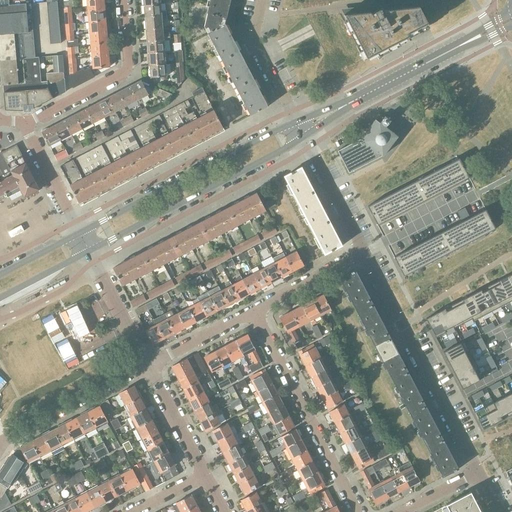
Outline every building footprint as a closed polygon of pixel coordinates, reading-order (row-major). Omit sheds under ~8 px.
[(71,12),(72,12),(71,7),(73,7),(73,0),(63,1),(64,13),(71,12)] [(103,0),(87,0),(89,11),(104,9),(103,0)] [(230,0),(209,0),(207,12),(227,16),(230,0)] [(9,5),(0,6),(0,53),(1,61),(24,59),(24,53),(23,48),(23,42),(22,36),(22,31),(21,25),(21,19),(20,13),(31,12),(30,4),(9,5)] [(161,5),(144,6),(145,14),(146,14),(146,18),(166,16),(166,11),(161,12),(161,5)] [(407,34),(427,24),(418,6),(383,10),(384,12),(382,13),(381,14),(378,10),(374,12),(375,15),(372,17),(369,12),(343,15),(366,58),(376,53),(400,41),(402,40),(408,37),(407,34)] [(104,9),(89,11),(90,22),(105,21),(104,9)] [(226,18),(227,16),(207,12),(207,13),(207,14),(204,27),(208,33),(225,24),(224,24),(226,18)] [(166,16),(146,18),(146,21),(145,21),(146,30),(163,28),(162,21),(167,21),(166,16)] [(105,21),(90,22),(91,34),(106,33),(105,21)] [(66,31),(67,36),(74,35),(73,30),(75,30),(74,24),(72,24),(65,25),(66,31)] [(207,33),(221,61),(239,51),(225,24),(208,33),(207,33)] [(163,28),(146,30),(147,38),(148,38),(148,42),(164,41),(170,40),(169,34),(163,35),(163,28)] [(106,33),(91,34),(92,46),(107,45),(106,33)] [(74,35),(67,36),(67,41),(66,41),(67,48),(78,47),(77,40),(74,40),(74,35)] [(164,41),(148,42),(148,46),(147,46),(148,54),(165,53),(164,41)] [(107,45),(92,46),(93,57),(108,56),(107,45)] [(221,61),(235,88),(253,79),(239,51),(221,61)] [(165,53),(148,54),(149,62),(150,62),(150,66),(165,64),(165,53)] [(62,55),(53,56),(54,73),(63,72),(62,55)] [(108,56),(93,57),(94,69),(109,67),(108,56)] [(24,59),(1,61),(1,71),(3,86),(40,83),(40,82),(40,81),(38,59),(38,57),(35,58),(24,59)] [(165,64),(150,66),(150,69),(149,70),(150,76),(151,76),(151,78),(166,77),(166,76),(168,76),(168,75),(167,65),(166,64),(165,64)] [(89,80),(85,71),(83,69),(78,72),(84,83),(89,80)] [(89,80),(94,77),(89,69),(85,71),(89,80)] [(54,73),(46,74),(47,81),(47,89),(48,89),(53,99),(65,92),(63,72),(54,73)] [(84,83),(78,72),(73,74),(79,85),(84,83)] [(73,74),(70,76),(70,82),(73,88),(79,85),(73,74)] [(253,79),(235,88),(250,116),(268,107),(253,79)] [(133,85),(130,87),(137,101),(148,95),(141,81),(139,82),(139,81),(133,84),(133,85)] [(40,83),(3,86),(3,89),(3,93),(25,91),(26,91),(41,90),(40,83)] [(126,87),(118,91),(126,106),(137,101),(130,87),(127,89),(126,87)] [(41,90),(26,91),(27,96),(28,109),(32,109),(33,109),(53,99),(48,89),(47,89),(41,90)] [(172,95),(159,89),(157,95),(168,100),(172,95)] [(25,91),(3,93),(4,101),(5,110),(23,111),(24,111),(24,109),(28,109),(27,96),(26,91),(25,91)] [(111,97),(108,98),(115,112),(126,106),(118,91),(110,95),(111,97)] [(199,94),(194,97),(191,98),(201,117),(198,119),(194,112),(188,115),(185,109),(191,106),(188,100),(175,107),(178,113),(185,126),(194,143),(223,128),(204,92),(199,94)] [(104,99),(96,103),(104,118),(115,112),(108,98),(105,100),(104,99)] [(89,108),(86,110),(93,123),(104,118),(96,103),(89,107),(89,108)] [(166,119),(178,113),(175,107),(163,113),(166,119)] [(82,110),(74,114),(82,129),(93,123),(86,110),(83,111),(82,110)] [(68,119),(64,121),(71,135),(82,129),(74,114),(67,118),(68,119)] [(159,115),(146,122),(150,128),(162,121),(159,115)] [(397,137),(386,128),(391,121),(384,117),(379,123),(375,120),(361,139),(337,151),(348,173),(382,156),(397,137)] [(55,126),(53,127),(60,140),(71,135),(64,121),(61,123),(60,121),(54,125),(55,126)] [(146,122),(134,128),(137,134),(150,128),(146,122)] [(185,126),(157,141),(166,158),(194,143),(185,126)] [(42,132),(49,146),(60,140),(53,127),(50,128),(50,127),(43,130),(44,132),(42,132)] [(121,143),(133,136),(130,130),(118,137),(121,143)] [(166,158),(157,141),(154,136),(142,142),(144,147),(140,149),(138,144),(125,151),(137,173),(166,158)] [(101,145),(89,152),(108,188),(137,173),(125,151),(121,143),(118,137),(105,143),(115,162),(111,164),(101,145)] [(1,153),(11,172),(21,191),(36,183),(35,182),(35,183),(31,175),(32,175),(31,175),(25,164),(26,164),(20,153),(16,146),(1,153)] [(65,150),(54,155),(54,156),(57,161),(68,156),(65,150)] [(89,152),(77,158),(86,177),(83,179),(73,160),(60,167),(79,203),(108,188),(89,152)] [(1,153),(0,154),(0,183),(7,198),(21,191),(11,172),(1,153)] [(449,164),(440,168),(450,188),(459,183),(469,178),(459,159),(449,164)] [(298,203),(315,194),(307,179),(305,175),(301,168),(301,167),(284,177),(288,184),(290,188),(298,203)] [(440,168),(431,173),(441,192),(450,188),(440,168)] [(431,173),(422,178),(432,197),(441,192),(431,173)] [(422,178),(413,183),(423,202),(432,197),(422,178)] [(413,183),(404,187),(414,206),(423,202),(413,183)] [(377,201),(367,206),(377,226),(387,221),(396,216),(405,211),(414,206),(404,187),(395,192),(386,197),(377,201)] [(227,209),(237,226),(266,211),(262,204),(263,204),(261,201),(257,193),(227,209)] [(305,218),(311,229),(328,220),(323,209),(321,205),(315,194),(298,203),(303,214),(305,218)] [(275,206),(271,198),(264,202),(268,209),(275,206)] [(469,216),(465,208),(457,212),(461,220),(469,216)] [(199,224),(208,241),(232,228),(237,226),(227,209),(199,224)] [(458,224),(449,229),(458,248),(468,243),(477,239),(486,234),(495,229),(485,210),(476,215),(467,220),(458,224)] [(325,255),(342,246),(328,220),(311,229),(325,255)] [(170,238),(179,256),(208,241),(199,224),(190,228),(170,238)] [(24,231),(21,226),(8,232),(11,238),(24,231)] [(449,229),(439,234),(449,253),(458,248),(449,229)] [(439,234),(430,238),(440,257),(449,253),(439,234)] [(170,238),(142,253),(150,271),(179,256),(170,238)] [(430,238),(421,243),(431,262),(440,257),(430,238)] [(421,243),(412,248),(422,267),(431,262),(421,243)] [(250,257),(256,253),(253,248),(247,251),(242,253),(245,259),(250,257)] [(403,252),(394,257),(404,277),(413,272),(422,267),(412,248),(403,252)] [(296,252),(285,257),(293,271),(304,266),(296,252)] [(121,286),(150,271),(142,253),(112,268),(117,276),(116,276),(118,279),(121,286)] [(293,271),(285,257),(283,253),(272,258),(275,263),(282,277),(293,271)] [(275,263),(264,268),(271,283),(282,277),(275,263)] [(264,268),(253,274),(260,288),(271,283),(264,268)] [(454,472),(456,470),(458,469),(355,271),(339,279),(442,477),(454,471),(454,472)] [(249,294),(260,288),(253,274),(242,280),(249,294)] [(237,282),(231,285),(239,300),(249,294),(242,280),(240,276),(236,279),(237,282)] [(511,285),(507,276),(498,281),(509,302),(511,300),(511,285)] [(500,307),(509,302),(498,281),(489,286),(500,307)] [(226,288),(220,291),(228,305),(239,300),(231,285),(229,282),(224,284),(226,288)] [(210,297),(217,311),(228,305),(220,291),(218,286),(213,289),(215,294),(210,297)] [(480,290),(491,312),(500,307),(489,286),(480,290)] [(491,312),(480,290),(471,295),(482,316),(491,312)] [(331,310),(323,295),(321,296),(321,295),(316,298),(316,299),(312,301),(320,315),(331,310)] [(471,295),(462,300),(472,319),(473,321),(482,316),(471,295)] [(210,297),(199,302),(206,317),(217,311),(210,297)] [(156,299),(150,302),(153,307),(159,304),(156,299)] [(188,308),(196,322),(206,317),(199,302),(197,299),(192,301),(194,305),(188,308)] [(472,319),(462,300),(453,305),(463,324),(472,319)] [(320,315),(312,301),(311,301),(305,303),(306,304),(302,306),(309,321),(312,325),(316,323),(314,319),(320,315)] [(134,310),(137,316),(148,310),(145,305),(134,310)] [(453,305),(444,309),(453,326),(452,326),(454,329),(463,324),(453,305)] [(309,321),(302,306),(301,307),(300,306),(295,309),(295,310),(291,312),(299,326),(309,321)] [(188,308),(177,314),(185,328),(196,322),(188,308)] [(444,309),(435,314),(444,331),(452,326),(453,326),(444,309)] [(167,319),(174,333),(185,328),(177,314),(174,316),(171,310),(164,314),(167,319)] [(299,326),(291,312),(290,313),(289,312),(284,314),(285,315),(280,318),(287,332),(288,332),(294,343),(299,340),(294,329),(299,326)] [(445,333),(444,331),(435,314),(426,319),(435,338),(445,333)] [(145,331),(152,345),(163,339),(156,325),(153,319),(147,322),(150,328),(145,331)] [(167,319),(156,325),(163,339),(174,333),(167,319)] [(237,340),(236,341),(235,341),(243,356),(249,353),(254,364),(248,367),(252,373),(263,367),(260,361),(255,350),(248,335),(242,337),(236,339),(237,340)] [(328,337),(319,342),(322,347),(331,343),(328,337)] [(232,361),(243,356),(235,341),(231,343),(231,342),(226,345),(226,346),(225,347),(232,361)] [(443,352),(448,362),(465,353),(469,351),(464,341),(460,343),(443,352)] [(313,345),(299,352),(300,355),(302,359),(301,360),(304,366),(305,365),(305,367),(320,359),(313,345)] [(216,351),(215,352),(222,367),(232,361),(225,347),(221,349),(221,348),(215,350),(216,351)] [(222,367),(215,352),(211,354),(210,353),(207,355),(207,356),(204,358),(211,372),(222,367)] [(192,356),(198,368),(204,365),(198,353),(192,356)] [(448,362),(452,371),(470,362),(469,361),(465,353),(448,362)] [(186,359),(171,366),(174,372),(173,372),(176,378),(177,377),(177,379),(192,371),(186,359)] [(320,359),(305,367),(307,370),(307,371),(309,376),(310,376),(311,378),(326,370),(320,359)] [(469,361),(470,362),(452,371),(457,380),(474,371),(479,369),(474,359),(469,361)] [(264,370),(257,374),(259,377),(251,381),(257,392),(272,384),(271,383),(272,382),(269,377),(268,377),(266,373),(264,370)] [(326,370),(311,378),(313,381),(312,382),(315,387),(316,387),(317,388),(332,381),(326,370)] [(192,371),(177,379),(180,383),(179,383),(181,388),(182,388),(183,390),(198,382),(192,371)] [(479,381),(474,371),(457,380),(462,389),(479,381)] [(220,389),(231,384),(228,378),(217,384),(220,389)] [(332,381),(317,388),(319,392),(318,393),(321,398),(322,399),(336,392),(337,391),(332,381)] [(198,382),(183,390),(185,393),(184,393),(187,399),(188,398),(189,400),(203,392),(198,382)] [(259,395),(263,403),(278,395),(277,393),(275,388),(274,388),(272,384),(257,392),(253,394),(255,397),(259,395)] [(133,386),(119,394),(125,406),(141,397),(137,390),(136,391),(133,386)] [(203,392),(189,400),(190,404),(193,409),(194,410),(209,402),(203,392)] [(336,392),(322,399),(324,403),(323,403),(326,409),(327,408),(327,410),(342,402),(336,392)] [(511,395),(511,393),(502,398),(511,415),(511,414),(511,395)] [(278,395),(263,403),(268,413),(283,406),(282,404),(283,404),(280,398),(279,399),(278,395)] [(141,397),(125,406),(131,417),(145,409),(143,404),(144,404),(141,397)] [(502,420),(511,415),(502,398),(493,403),(502,420)] [(107,400),(101,403),(107,415),(113,412),(107,400)] [(209,402),(194,410),(196,414),(195,414),(198,420),(199,419),(200,421),(214,414),(209,402)] [(492,425),(484,408),(484,407),(482,403),(472,408),(483,430),(492,425)] [(493,403),(484,407),(484,408),(492,425),(502,420),(493,403)] [(343,405),(329,412),(330,414),(329,414),(332,420),(333,419),(334,422),(349,415),(343,405)] [(93,407),(87,411),(95,427),(106,421),(98,406),(98,407),(94,409),(93,407)] [(274,424),(275,424),(289,417),(288,415),(289,415),(286,409),(285,410),(283,406),(268,413),(274,424)] [(145,409),(131,417),(137,428),(153,420),(149,412),(147,413),(145,409)] [(76,419),(84,433),(95,427),(87,411),(80,414),(81,416),(76,419)] [(353,413),(349,415),(334,422),(335,424),(334,425),(337,430),(338,430),(340,434),(355,426),(358,424),(353,413)] [(214,414),(200,421),(201,424),(200,425),(203,430),(204,430),(205,432),(220,424),(214,414)] [(289,417),(275,424),(280,434),(294,427),(293,426),(294,425),(291,420),(290,420),(289,417)] [(71,419),(64,422),(72,439),(84,433),(76,419),(72,421),(71,419)] [(153,420),(137,428),(142,439),(157,432),(154,427),(156,426),(153,420)] [(72,439),(64,422),(57,426),(58,428),(54,430),(62,446),(62,447),(66,445),(65,442),(72,439)] [(218,443),(233,435),(227,424),(212,431),(214,435),(213,436),(216,441),(218,443)] [(355,426),(340,434),(341,435),(340,436),(343,441),(344,441),(346,445),(361,437),(355,426)] [(58,448),(62,446),(54,430),(49,433),(48,431),(41,434),(50,450),(57,447),(58,448)] [(285,443),(274,449),(277,454),(281,452),(280,451),(286,448),(301,440),(299,436),(300,436),(297,430),(296,431),(296,430),(281,437),(285,443)] [(157,432),(142,439),(148,450),(164,442),(161,435),(159,436),(157,432)] [(237,433),(233,435),(218,443),(219,446),(218,446),(221,451),(222,451),(223,453),(238,445),(242,443),(237,433)] [(50,450),(41,434),(35,438),(36,439),(31,442),(39,456),(50,450)] [(361,437),(346,445),(347,446),(346,447),(348,452),(349,452),(351,456),(366,448),(361,437)] [(287,462),(292,459),(307,451),(305,447),(303,441),(302,442),(301,440),(286,448),(289,455),(284,457),(287,462)] [(19,446),(20,448),(27,461),(27,462),(39,456),(31,442),(27,444),(26,442),(19,446)] [(164,442),(148,450),(154,461),(168,454),(166,449),(168,448),(164,442)] [(228,463),(243,456),(238,445),(223,453),(225,456),(224,457),(227,462),(228,463)] [(105,447),(94,453),(97,459),(101,457),(109,453),(105,447)] [(27,461),(20,448),(13,451),(9,459),(7,458),(3,464),(18,474),(25,463),(27,461)] [(366,448),(351,456),(352,457),(351,457),(354,463),(355,462),(357,467),(358,466),(359,469),(366,466),(365,462),(372,459),(366,448)] [(298,470),(313,462),(310,458),(311,458),(308,452),(307,453),(307,451),(292,459),(298,470)] [(168,454),(154,461),(160,473),(176,464),(173,458),(171,458),(168,454)] [(243,456),(228,463),(229,465),(228,465),(231,470),(232,470),(234,474),(249,466),(253,464),(250,459),(246,461),(243,456)] [(75,471),(83,467),(80,460),(72,464),(75,471)] [(384,467),(383,467),(383,466),(381,461),(371,466),(374,472),(384,467)] [(298,470),(303,481),(318,473),(316,469),(317,468),(314,463),(313,463),(313,462),(298,470)] [(0,472),(0,483),(7,488),(8,488),(11,484),(11,485),(18,474),(3,464),(0,469),(0,471),(1,472),(0,472)] [(239,484),(254,477),(249,466),(234,474),(234,475),(233,475),(236,481),(237,481),(239,484)] [(388,498),(380,483),(374,486),(369,476),(375,473),(371,467),(360,473),(369,489),(368,489),(376,504),(381,502),(387,500),(386,499),(388,498)] [(412,467),(401,472),(409,487),(412,485),(413,486),(418,483),(418,482),(419,481),(418,478),(412,467)] [(153,488),(148,479),(142,468),(135,471),(146,491),(153,488)] [(131,470),(120,476),(128,492),(135,488),(134,486),(139,484),(131,470)] [(80,472),(76,474),(79,480),(81,480),(83,484),(86,482),(80,472)] [(409,487),(401,472),(390,478),(398,493),(402,491),(408,489),(407,488),(409,487)] [(316,488),(317,491),(325,487),(323,484),(324,484),(321,479),(322,479),(319,474),(318,473),(303,481),(309,492),(316,488)] [(128,492),(120,476),(109,482),(116,496),(121,493),(122,495),(128,492)] [(245,495),(260,487),(254,477),(239,484),(240,486),(239,486),(242,492),(243,491),(245,495)] [(390,478),(380,483),(388,498),(391,496),(392,497),(397,494),(397,493),(398,493),(390,478)] [(39,481),(27,487),(31,493),(42,488),(39,481)] [(109,482),(98,487),(106,503),(112,500),(112,498),(116,496),(109,482)] [(106,503),(98,487),(91,491),(90,489),(85,491),(94,507),(99,505),(99,507),(106,503)] [(327,490),(317,495),(321,501),(325,499),(330,509),(325,511),(339,511),(336,506),(327,490)] [(82,496),(75,499),(82,511),(89,511),(90,511),(89,510),(94,507),(85,491),(81,493),(82,496)] [(305,498),(303,495),(301,492),(293,497),(296,502),(305,498)] [(476,511),(478,507),(470,492),(446,505),(447,509),(449,511),(476,511)] [(261,503),(256,493),(241,500),(242,502),(241,502),(244,508),(245,507),(246,511),(261,503)] [(191,496),(176,503),(180,511),(184,511),(196,506),(197,504),(195,501),(194,501),(191,496)] [(67,500),(63,503),(67,511),(82,511),(75,499),(68,503),(67,500)] [(57,503),(59,507),(53,511),(67,511),(63,503),(62,501),(57,503)] [(265,511),(261,503),(246,511),(265,511)]
